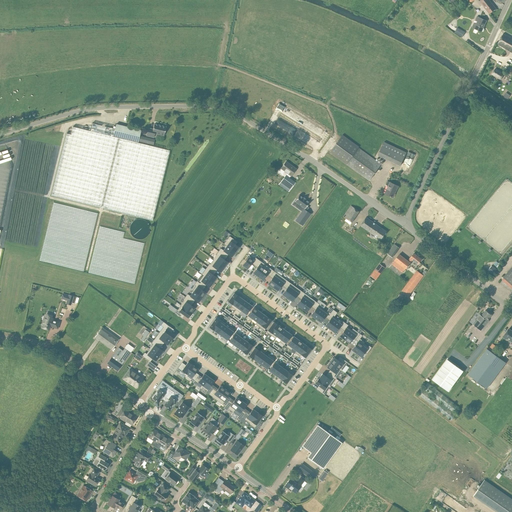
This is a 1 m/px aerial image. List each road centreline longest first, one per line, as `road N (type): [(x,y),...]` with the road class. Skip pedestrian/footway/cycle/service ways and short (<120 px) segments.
road 1 (unclassified): [(403,224),(226,109),(90,108),(0,134)]
road 2 (unclassified): [(403,224),(509,0)]
road 3 (tertiary): [(139,405),(51,349),(0,336)]
road 4 (unclassified): [(511,309),(403,224)]
